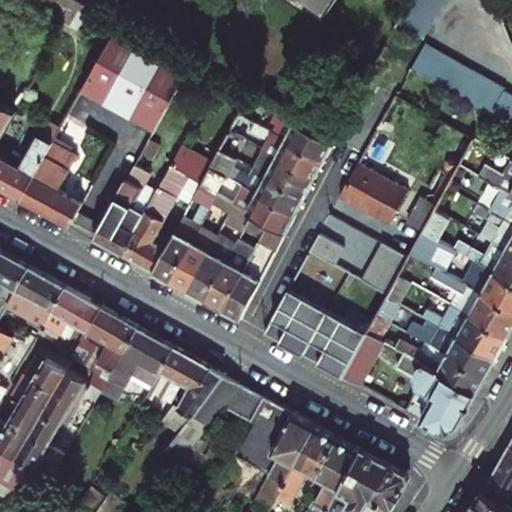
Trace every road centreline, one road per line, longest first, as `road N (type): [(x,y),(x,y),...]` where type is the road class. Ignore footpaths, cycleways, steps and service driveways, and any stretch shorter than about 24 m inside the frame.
road 1 (residential): [(402,70),(244,348)]
road 2 (residential): [(0,213),(244,348)]
road 3 (residential): [(244,348),(460,474)]
